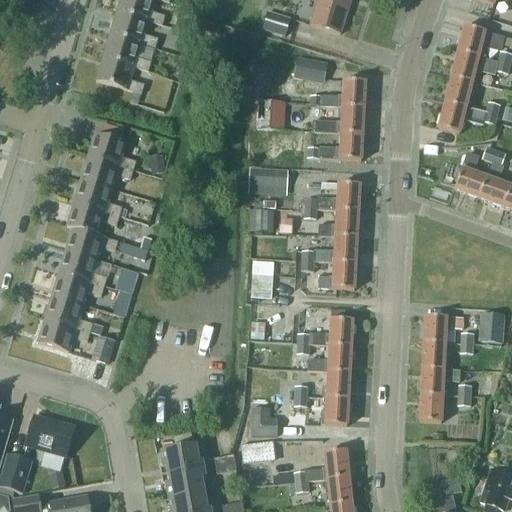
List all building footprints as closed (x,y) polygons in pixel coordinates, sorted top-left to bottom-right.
[(154,0),(120,0),(117,13),(148,23),(162,27),(165,17),(151,13),(155,0),(154,0)] [(350,0),(317,0),(309,27),(339,36),(350,0)] [(511,0),(472,0),(472,3),(493,9),(495,0),(511,0)] [(179,15),(168,12),(163,28),(175,31),(179,15)] [(117,13),(110,37),(141,46),(155,50),(158,40),(144,36),(148,23),(117,13)] [(262,31),(285,39),(291,21),(267,13),(262,31)] [(463,27),(457,54),(478,59),(482,44),(486,45),(501,49),(502,45),(504,38),(489,34),(485,33),(463,27)] [(110,37),(103,60),(134,69),(148,73),(151,63),(137,59),(141,46),(110,37)] [(457,54),(450,79),(472,85),(475,71),(479,72),(478,74),(494,78),(495,74),(497,64),(482,60),(478,59),(457,54)] [(500,54),(497,64),(509,67),(511,57),(500,54)] [(134,69),(103,60),(96,83),(141,96),(144,86),(130,82),(134,69)] [(297,60),(294,75),(324,81),(327,66),(297,60)] [(497,64),(495,74),(507,77),(509,67),(497,64)] [(450,79),(444,105),(465,110),(469,96),(472,97),(475,86),(472,85),(450,79)] [(322,98),(321,108),(337,109),(341,109),(363,111),(364,84),(342,83),(342,97),(338,97),(322,96),(322,98)] [(310,98),(309,108),(321,108),(322,98),(310,98)] [(258,103),(256,132),(272,132),(274,104),(258,103)] [(444,105),(437,131),(459,136),(462,122),(466,123),(466,125),(481,129),(482,125),(485,115),(469,111),(465,110),(444,105)] [(487,105),(485,115),(496,118),(499,108),(487,105)] [(312,122),(312,134),(336,135),(340,136),(362,137),(363,111),(341,109),(340,124),(336,123),(312,122)] [(511,111),(505,110),(502,123),(511,125),(511,111)] [(485,115),(482,125),(494,128),(496,118),(485,115)] [(95,136),(88,159),(133,173),(136,164),(121,159),(126,145),(95,136)] [(319,151),(318,161),(334,162),(338,162),(360,164),(362,137),(340,136),(339,150),(335,150),(319,149),(319,151)] [(482,161),(492,165),(496,154),(486,150),(482,161)] [(318,161),(319,151),(307,151),(306,161),(318,161)] [(496,154),(492,165),(501,168),(505,157),(496,154)] [(166,174),(161,156),(148,160),(152,177),(166,174)] [(461,171),(454,191),(479,201),(486,180),(472,175),(474,171),(478,160),(467,156),(462,167),(461,171)] [(88,159),(81,182),(112,192),(116,178),(130,182),(133,173),(88,159)] [(486,180),(479,201),(503,210),(511,189),(498,184),(499,180),(503,169),(501,168),(492,165),(488,176),(486,180)] [(261,172),(260,188),(286,190),(287,174),(261,172)] [(81,182),(73,206),(119,219),(122,209),(108,205),(112,192),(81,182)] [(316,201),(316,211),(332,212),(336,212),(358,213),(359,186),(337,185),(337,191),(336,200),(332,200),(316,199),(316,201)] [(511,186),(511,189),(503,210),(511,212),(511,186)] [(304,200),(304,210),(316,211),(316,201),(304,200)] [(73,206),(67,228),(98,237),(102,224),(116,228),(119,219),(73,206)] [(304,210),(303,220),(315,221),(316,211),(304,210)] [(319,225),(318,237),(330,238),(334,238),(356,239),(358,213),(336,212),(335,226),(331,226),(319,225)] [(249,233),(273,234),(273,213),(250,213),(249,233)] [(72,230),(65,252),(96,262),(100,249),(115,254),(118,244),(103,239),(104,239),(98,237),(67,228),(66,228),(72,230)] [(313,253),(313,263),(329,264),(333,264),(355,266),(356,239),(334,238),(333,252),(329,252),(313,251),(313,253)] [(125,246),(123,254),(149,259),(151,251),(125,246)] [(65,252),(58,275),(104,289),(107,280),(92,276),(96,262),(65,252)] [(301,263),(313,263),(313,253),(301,253),(301,263)] [(318,279),(317,291),(327,291),(331,292),(353,293),(355,266),(333,264),(332,280),(328,279),(318,279)] [(312,274),(313,265),(303,265),(302,273),(312,274)] [(58,275),(51,298),(82,308),(87,294),(101,299),(104,289),(58,275)] [(273,278),(252,277),(251,300),(271,301),(273,278)] [(44,322),(90,335),(99,338),(102,329),(78,322),(82,308),(51,298),(44,322)] [(250,313),(249,368),(276,368),(277,313),(250,313)] [(483,316),(481,343),(501,345),(503,317),(483,316)] [(424,317),(422,345),(444,346),(445,330),(449,331),(462,331),(462,319),(450,319),(446,318),(424,317)] [(309,336),(308,346),(324,347),(328,347),(350,348),(352,322),(330,320),(329,335),(325,335),(309,334),(309,336)] [(90,335),(44,322),(37,345),(68,354),(72,340),(87,345),(90,335)] [(297,335),(296,345),(308,346),(309,336),(297,335)] [(461,337),(460,347),(472,347),(473,337),(461,337)] [(116,343),(100,338),(92,361),(108,365),(116,343)] [(296,345),(296,355),(308,356),(308,346),(296,345)] [(422,345),(421,371),(443,372),(444,358),(448,358),(448,346),(444,346),(422,345)] [(308,360),(307,372),(323,373),(327,373),(349,375),(350,348),(328,347),(328,361),(324,361),(308,360)] [(460,347),(460,357),(472,357),(472,347),(460,347)] [(421,371),(420,397),(442,398),(442,384),(446,384),(458,385),(459,373),(447,372),(443,372),(421,371)] [(322,388),(322,399),(326,400),(348,401),(349,375),(327,373),(326,388),(322,388)] [(294,388),(294,398),(306,399),(306,389),(294,388)] [(458,389),(458,399),(470,400),(470,390),(458,389)] [(420,397),(418,424),(440,425),(441,410),(445,411),(446,399),(442,398),(420,397)] [(294,398),(293,408),(305,409),(306,399),(294,398)] [(458,399),(457,409),(469,410),(470,400),(458,399)] [(321,415),(320,427),(324,427),(346,428),(348,401),(326,400),(325,415),(321,415)] [(251,412),(251,436),(276,436),(276,422),(269,422),(268,412),(251,412)] [(34,419),(26,448),(66,459),(74,430),(34,419)] [(273,444),(240,448),(242,465),(275,461),(273,444)] [(195,448),(160,454),(163,470),(167,470),(168,477),(203,471),(202,463),(198,463),(195,448)] [(322,474),(306,476),(307,484),(322,482),(326,482),(348,479),(345,453),(324,455),(325,470),(321,470),(322,474)] [(0,479),(0,489),(22,496),(32,464),(6,456),(0,479)] [(234,459),(224,460),(225,468),(235,466),(234,459)] [(215,462),(216,469),(225,468),(224,460),(215,462)] [(235,466),(225,468),(226,476),(236,474),(235,466)] [(225,468),(216,469),(217,477),(226,476),(225,468)] [(169,485),(165,485),(168,501),(203,495),(201,480),(205,480),(203,471),(168,477),(169,485)] [(496,511),(499,511),(504,511),(509,501),(511,502),(511,491),(509,490),(511,481),(511,479),(492,472),(480,505),(485,507),(483,511),(496,511)] [(305,474),(294,475),(295,485),(307,484),(306,476),(305,474)] [(328,496),(324,496),(325,508),(329,508),(351,505),(348,479),(326,482),(328,496)] [(437,500),(447,498),(460,495),(459,488),(457,482),(447,484),(433,487),(437,500)] [(307,484),(295,485),(296,495),(308,494),(307,484)] [(203,495),(168,501),(169,511),(210,511),(210,510),(206,510),(203,495)] [(0,511),(3,509),(5,511),(9,511),(8,499),(0,496),(0,511)] [(88,511),(86,500),(51,506),(46,507),(47,508),(41,509),(39,497),(11,501),(13,511),(88,511)] [(455,511),(453,501),(447,503),(429,507),(429,511),(455,511)]
